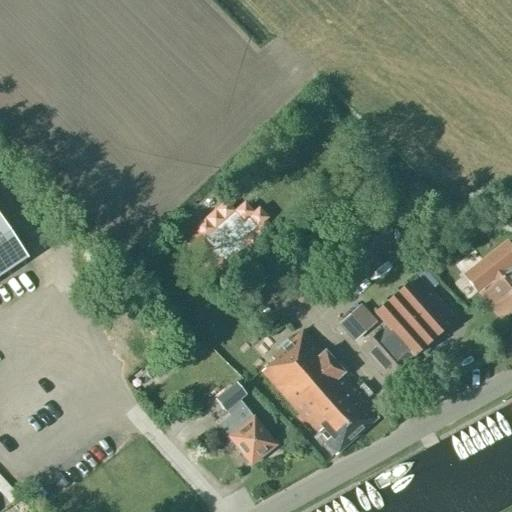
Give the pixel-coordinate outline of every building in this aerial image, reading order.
[(271,233),(262,223),(267,218),(258,208),(253,212),(244,202),(234,211),(225,201),(178,241),(188,253),(193,249),(202,257),(197,262),(206,273),(211,268),(220,278),(230,269),(239,280),(260,261),(251,251),(271,233)] [(408,230),(420,244),(426,238),(438,251),(448,241),(426,215),(408,230)] [(0,511),(0,275),(26,258),(0,218),(0,511)] [(511,251),(505,243),(463,276),(478,295),(500,322),(511,312),(511,251)] [(419,278),(412,286),(408,282),(373,313),(385,327),(382,330),(360,349),(387,379),(408,360),(448,327),(445,323),(453,316),(419,278)] [(304,284),(302,285),(300,285),(298,286),(297,287),(296,288),(295,290),(294,292),(294,294),(294,296),(294,298),(295,299),(296,301),(298,302),(299,303),(301,304),(303,304),(305,304),(307,304),(309,303),(310,302),(311,300),(312,299),(313,297),(313,295),(313,293),(313,291),(312,289),(311,288),(309,286),(308,285),(306,285),(304,284)] [(354,343),(377,322),(361,304),(337,324),(354,343)] [(147,330),(159,343),(183,322),(170,308),(147,330)] [(271,358),(273,361),(261,372),(335,455),(378,417),(365,403),(364,403),(357,395),(359,394),(303,330),(271,358)] [(166,358),(172,367),(174,369),(191,353),(183,344),(166,358)] [(172,367),(166,358),(152,370),(159,378),(172,367)] [(250,465),(275,446),(238,400),(244,395),(235,384),(215,400),(224,411),(225,411),(229,416),(218,425),(250,465)] [(0,490),(11,501),(19,494),(0,474),(0,490)]
